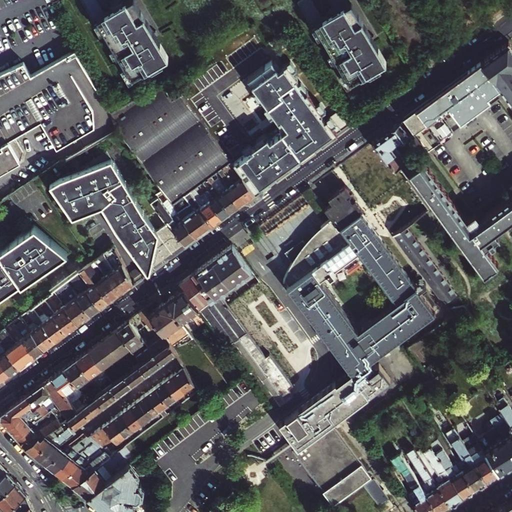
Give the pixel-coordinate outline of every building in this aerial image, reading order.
[(80,0),(128,81),(172,55),(139,0),(113,0),(117,5),(105,12),(97,0),(80,0)] [(301,0),(296,4),(346,85),(384,62),(373,44),(375,43),(363,23),(361,24),(346,0),(328,0),(333,8),(320,16),(310,0),(301,0)] [(511,44),(508,40),(480,61),(503,90),(511,102),(511,194),(479,218),(476,213),(467,219),(424,160),(412,168),(409,171),(412,175),(409,178),(408,179),(411,183),(415,179),(438,210),(459,239),(453,244),(458,251),(465,246),(485,274),(499,263),(486,245),(490,242),(492,244),(496,241),(495,239),(500,235),(496,230),(511,218),(511,44)] [(78,136),(83,147),(117,128),(143,114),(172,98),(161,82),(112,110),(75,49),(31,73),(23,61),(0,72),(0,172),(20,161),(23,152),(13,135),(40,120),(55,148),(78,136)] [(242,175),(255,193),(271,182),(316,148),(314,145),(320,141),(322,144),(349,124),(338,109),(324,120),(320,114),(322,113),(306,92),(304,93),(294,80),(297,77),(286,63),(277,69),(271,61),(247,78),(278,120),(280,119),(287,127),(270,140),(267,136),(252,148),(253,149),(249,152),(234,164),(242,175)] [(503,90),(480,61),(404,117),(415,132),(428,151),(452,133),(449,129),(464,118),(467,122),(476,116),(473,112),(503,90)] [(163,191),(179,212),(196,236),(215,223),(190,190),(195,187),(199,184),(203,181),(207,178),(215,172),(219,169),(223,166),(228,163),(231,160),(181,92),(172,98),(143,114),(117,128),(149,172),(163,191)] [(409,171),(412,168),(394,144),(400,140),(400,141),(409,134),(410,136),(415,132),(404,117),(390,127),(391,128),(374,140),(373,140),(396,171),(402,167),(409,178),(412,175),(409,171)] [(367,141),(342,160),(380,211),(397,199),(374,167),(382,161),(367,141)] [(153,240),(107,157),(50,188),(69,223),(97,207),(115,229),(148,271),(186,244),(175,228),(153,240)] [(247,199),(255,193),(242,175),(239,178),(228,163),(223,166),(247,199)] [(226,187),(239,205),(247,199),(223,166),(219,169),(230,185),(226,187)] [(207,178),(231,211),(239,205),(226,187),(222,190),(217,183),(221,181),(215,172),(207,178)] [(210,199),(223,217),(231,211),(207,178),(203,181),(209,190),(214,196),(210,199)] [(350,408),(389,380),(378,365),(374,367),(370,361),(381,353),(436,312),(417,285),(383,238),(392,232),(371,203),(363,209),(356,199),(357,198),(353,191),(351,192),(345,185),(329,197),(333,202),(325,207),(331,215),(328,217),(313,231),(300,248),(290,264),(283,279),(287,284),(285,286),(349,373),(334,383),(333,382),(332,383),(350,408)] [(190,190),(215,223),(223,217),(210,199),(206,202),(195,187),(190,190)] [(205,193),(210,199),(214,196),(209,190),(205,193)] [(166,221),(168,220),(179,212),(163,191),(157,195),(159,198),(157,199),(159,201),(154,204),(166,221)] [(196,236),(179,212),(168,220),(175,228),(186,244),(196,236)] [(0,296),(67,251),(34,224),(0,247),(0,296)] [(418,241),(406,225),(394,234),(445,303),(457,294),(418,241)] [(212,302),(222,296),(220,293),(252,270),(232,243),(191,273),(212,302)] [(125,289),(133,283),(113,246),(105,252),(116,267),(113,270),(125,289)] [(98,265),(105,275),(118,294),(125,289),(113,270),(110,271),(100,257),(94,260),(98,265)] [(94,260),(85,268),(109,300),(118,294),(105,275),(101,278),(94,268),(98,265),(94,260)] [(109,300),(85,268),(80,272),(87,282),(92,285),(87,288),(101,306),(109,300)] [(202,314),(226,346),(247,331),(223,297),(222,296),(212,302),(191,273),(179,282),(184,288),(202,314)] [(83,292),(77,295),(91,314),(101,306),(87,288),(76,274),(72,277),(83,292)] [(67,281),(58,287),(61,292),(70,285),(67,281)] [(91,314),(77,295),(72,289),(64,295),(61,292),(58,287),(55,290),(65,304),(79,323),(91,314)] [(195,319),(202,314),(184,288),(167,300),(182,322),(191,316),(193,318),(195,319)] [(51,293),(61,307),(65,304),(55,290),(54,291),(51,293)] [(68,331),(54,312),(44,298),(38,302),(46,313),(49,315),(42,320),(57,339),(68,331)] [(167,300),(149,313),(157,324),(167,337),(174,332),(175,329),(183,323),(182,322),(167,300)] [(68,331),(79,323),(65,304),(61,307),(54,312),(68,331)] [(159,336),(147,344),(146,344),(148,346),(153,353),(154,352),(169,340),(167,337),(157,324),(149,313),(148,314),(144,308),(138,312),(147,325),(146,327),(149,331),(152,329),(155,334),(157,333),(159,336)] [(30,309),(22,315),(45,347),(57,339),(42,320),(34,309),(32,311),(30,309)] [(22,315),(14,320),(38,353),(45,347),(22,315)] [(131,346),(141,361),(153,353),(148,346),(141,351),(140,349),(142,348),(137,341),(142,337),(129,319),(117,328),(131,346)] [(0,330),(0,336),(4,342),(9,349),(21,365),(38,353),(14,320),(0,330)] [(131,346),(117,328),(103,338),(116,357),(131,346)] [(226,346),(247,373),(272,408),(294,393),(289,386),(292,384),(270,353),(266,356),(247,331),(226,346)] [(102,367),(116,357),(103,338),(89,349),(102,367)] [(161,362),(176,351),(169,340),(154,352),(161,362)] [(0,357),(11,372),(21,365),(9,349),(5,352),(0,345),(0,357)] [(102,367),(89,349),(76,358),(101,391),(105,388),(99,379),(107,373),(102,367)] [(511,350),(503,358),(490,366),(494,371),(511,359),(511,350)] [(147,373),(161,362),(154,352),(153,353),(141,361),(140,363),(147,373)] [(0,377),(1,379),(11,372),(0,357),(0,377)] [(76,358),(64,367),(77,385),(86,379),(92,387),(94,386),(99,393),(101,391),(76,358)] [(133,383),(147,373),(140,363),(128,372),(125,373),(133,383)] [(183,364),(172,372),(185,390),(195,383),(183,364)] [(51,376),(64,393),(72,387),(84,404),(88,401),(77,385),(64,367),(51,376)] [(185,390),(172,372),(164,379),(177,397),(185,390)] [(118,394),(133,383),(125,373),(113,382),(111,384),(118,394)] [(51,376),(42,383),(49,391),(47,392),(46,393),(52,401),(52,402),(54,401),(55,399),(64,393),(51,376)] [(177,397),(164,379),(156,385),(169,403),(177,397)] [(44,404),(46,406),(52,401),(46,393),(47,392),(49,391),(42,383),(41,384),(29,392),(35,401),(37,399),(42,405),(44,404)] [(185,390),(189,395),(198,388),(195,383),(185,390)] [(350,408),(332,383),(302,405),(330,444),(343,436),(333,422),(350,408)] [(104,405),(118,394),(111,384),(105,388),(101,391),(99,393),(97,395),(104,405)] [(169,403),(156,385),(148,391),(161,409),(169,403)] [(189,395),(185,390),(177,397),(181,401),(189,395)] [(148,391),(139,397),(152,415),(161,409),(148,391)] [(35,401),(29,392),(1,413),(0,418),(8,426),(23,414),(20,412),(31,403),(36,410),(34,411),(36,412),(39,410),(40,412),(38,414),(40,417),(43,415),(47,412),(45,410),(47,408),(46,406),(44,404),(42,405),(37,399),(35,401)] [(68,416),(77,410),(64,393),(55,399),(68,416)] [(84,404),(83,405),(90,415),(104,405),(97,395),(88,401),(84,404)] [(496,401),(501,410),(511,426),(511,408),(503,396),(496,401)] [(152,415),(139,397),(131,404),(144,421),(152,415)] [(169,403),(173,407),(181,401),(177,397),(169,403)] [(163,411),(165,413),(173,407),(169,403),(161,409),(163,411)] [(144,421),(131,404),(122,410),(135,428),(144,421)] [(77,410),(68,416),(72,421),(73,423),(76,426),(90,415),(83,405),(77,410)] [(281,420),(303,450),(309,458),(330,444),(302,405),(281,420)] [(54,412),(51,408),(49,410),(47,412),(43,415),(46,418),(54,412)] [(159,414),(163,411),(161,409),(152,415),(156,420),(161,416),(159,414)] [(113,416),(127,434),(135,428),(122,410),(113,416)] [(476,436),(499,471),(511,462),(511,426),(501,410),(490,418),(494,424),(476,436)] [(17,436),(31,424),(23,414),(8,426),(17,436)] [(17,436),(25,445),(40,433),(42,436),(61,421),(59,418),(55,414),(35,428),(31,424),(17,436)] [(144,421),(148,426),(156,420),(152,415),(144,421)] [(40,433),(25,445),(34,452),(60,433),(58,432),(72,421),(68,416),(64,419),(61,421),(42,436),(40,433)] [(105,423),(114,435),(122,445),(129,440),(131,439),(129,437),(125,440),(123,437),(127,434),(113,416),(105,423)] [(303,450),(281,420),(279,421),(297,446),(292,449),(296,455),(303,450)] [(489,478),(499,471),(476,436),(465,420),(455,426),(489,478)] [(135,428),(139,433),(148,426),(144,421),(135,428)] [(76,426),(73,423),(69,427),(74,434),(76,432),(75,430),(77,428),(76,426)] [(105,423),(88,435),(92,439),(95,441),(100,446),(107,441),(111,437),(114,435),(105,423)] [(463,457),(458,460),(475,487),(489,478),(455,426),(446,431),(463,457)] [(139,433),(135,428),(127,434),(129,437),(131,439),(139,433)] [(62,436),(60,433),(34,452),(42,459),(44,460),(45,461),(63,448),(61,446),(60,445),(72,435),(69,431),(62,436)] [(70,443),(63,448),(45,461),(54,468),(78,449),(92,439),(88,435),(87,434),(73,445),(70,443)] [(114,435),(111,437),(119,448),(122,445),(114,435)] [(303,450),(296,455),(308,471),(332,505),(372,477),(343,436),(330,444),(309,458),(303,450)] [(437,437),(429,441),(443,462),(464,494),(475,487),(458,460),(453,463),(437,437)] [(72,483),(87,494),(114,474),(109,468),(126,455),(125,454),(131,450),(132,449),(132,445),(129,440),(122,445),(119,448),(112,453),(102,460),(72,483)] [(78,449),(54,468),(62,475),(94,451),(100,446),(95,441),(81,452),(78,449)] [(439,472),(434,475),(451,502),(464,494),(443,462),(429,441),(422,445),(439,472)] [(101,448),(100,446),(94,451),(62,475),(72,483),(102,460),(112,453),(107,446),(105,448),(104,446),(101,448)] [(451,502),(434,475),(414,446),(407,450),(425,478),(420,482),(439,511),(451,502)] [(421,511),(436,511),(439,511),(420,482),(400,452),(392,456),(413,488),(408,492),(412,498),(421,511)] [(130,461),(114,474),(87,494),(108,511),(136,511),(137,511),(133,508),(135,499),(138,499),(142,495),(143,487),(140,483),(140,482),(137,482),(138,472),(130,461)] [(0,494),(17,479),(7,469),(0,475),(0,494)] [(304,471),(295,477),(306,493),(315,487),(304,471)] [(0,511),(20,511),(32,502),(28,491),(17,479),(0,494),(0,511)] [(36,511),(32,502),(20,511),(36,511)] [(490,511),(510,511),(504,503),(490,511)]
